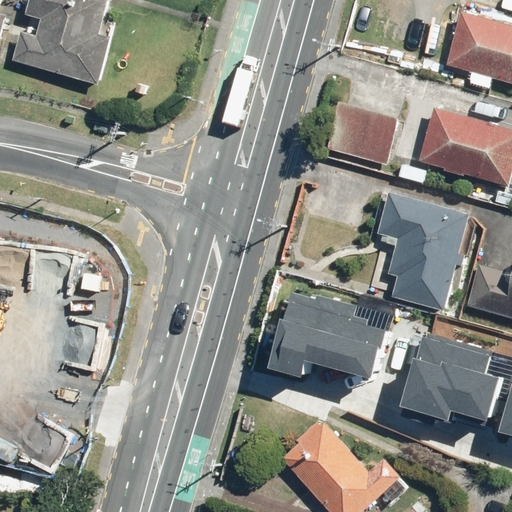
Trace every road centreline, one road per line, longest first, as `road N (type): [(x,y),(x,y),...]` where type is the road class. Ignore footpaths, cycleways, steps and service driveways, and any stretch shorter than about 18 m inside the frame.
road 1 (secondary): [(225,220),(242,260),(214,360),(176,394)]
road 2 (secondary): [(176,394),(164,348),(172,318),(193,247),(225,220)]
road 3 (secondary): [(288,0),(236,186)]
road 4 (residential): [(54,156),(132,160),(236,186)]
road 5 (residential): [(225,220),(124,191),(54,156)]
road 6 (secondary): [(176,394),(144,511)]
